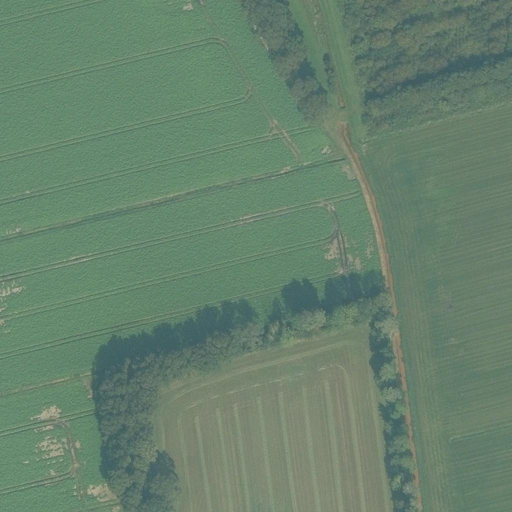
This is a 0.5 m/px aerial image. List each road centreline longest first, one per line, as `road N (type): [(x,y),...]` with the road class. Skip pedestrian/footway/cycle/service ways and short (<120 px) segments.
road 1 (track): [(511,93),(352,133)]
road 2 (track): [(352,133),(322,0)]
